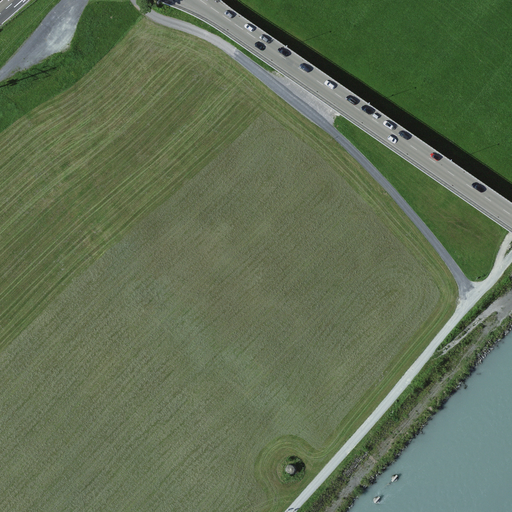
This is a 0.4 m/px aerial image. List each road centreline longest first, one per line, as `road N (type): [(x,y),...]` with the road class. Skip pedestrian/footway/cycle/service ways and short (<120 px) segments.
road 1 (track): [(136,0),(153,16),(219,42),(339,135),(476,294)]
road 2 (secondary): [(511,216),(199,0)]
road 3 (track): [(497,272),(291,511)]
